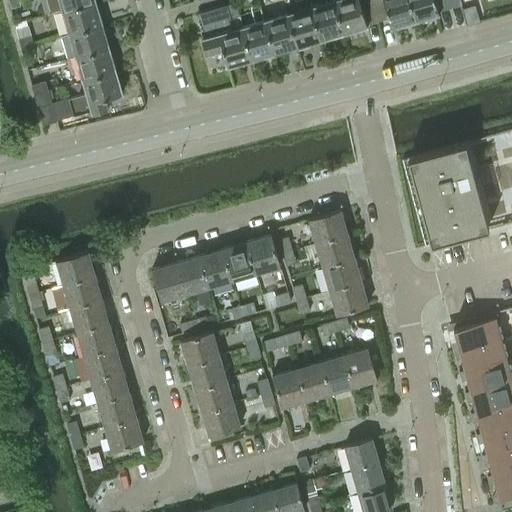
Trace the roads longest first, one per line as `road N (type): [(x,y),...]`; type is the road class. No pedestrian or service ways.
road 1 (residential): [(94,511),(92,505),(181,479),(125,266),(133,247),(376,179)]
road 2 (residential): [(434,511),(402,291)]
road 3 (tertiary): [(0,173),(182,129)]
road 4 (tertiary): [(182,129),(358,84)]
road 5 (tertiary): [(358,84),(511,43)]
road 6 (residential): [(182,129),(147,0)]
